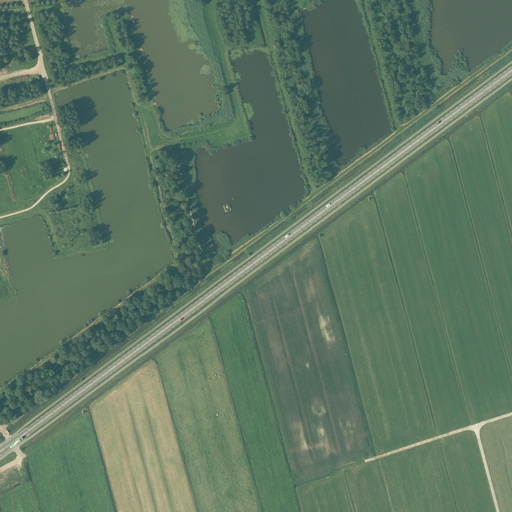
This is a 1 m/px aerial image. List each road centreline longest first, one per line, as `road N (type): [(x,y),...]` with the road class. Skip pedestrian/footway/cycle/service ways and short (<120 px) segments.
road 1 (primary): [(11,442),(511,70)]
road 2 (track): [(365,462),(511,415)]
